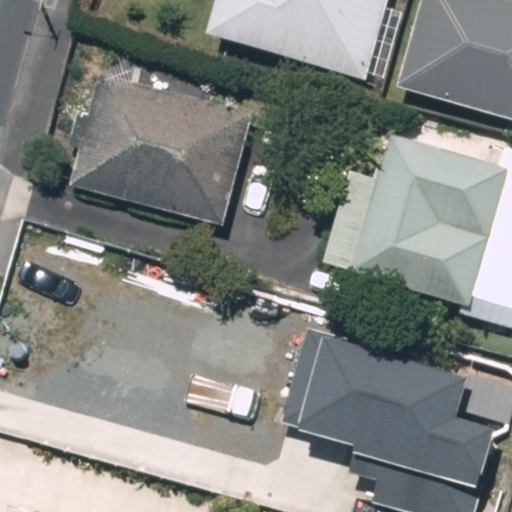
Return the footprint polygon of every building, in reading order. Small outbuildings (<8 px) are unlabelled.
[(374,81),(396,0),(231,0),(220,39),(374,81)] [(438,0),(414,88),(511,115),(511,0),(438,0)] [(225,230),(256,113),(110,74),(78,190),(225,230)] [(506,166),(407,138),(361,176),(335,269),(480,309),(483,299),(511,307),(511,148),(506,166)] [(233,349),(52,295),(37,346),(43,348),(22,418),(197,470),(233,349)] [(458,375),(303,338),(279,440),(473,486),(487,427),(448,418),(458,375)] [(87,511),(16,494),(12,511),(87,511)]
